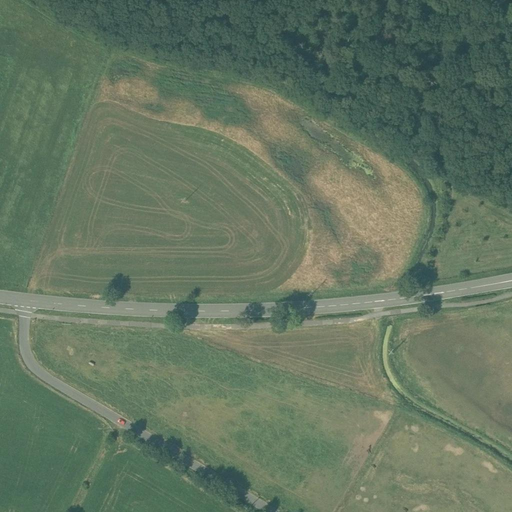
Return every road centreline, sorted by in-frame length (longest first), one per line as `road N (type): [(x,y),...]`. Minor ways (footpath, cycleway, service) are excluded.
road 1 (tertiary): [(511,280),(304,308),(157,310),(25,300)]
road 2 (unclassified): [(25,300),(23,342),(39,373),(269,511)]
